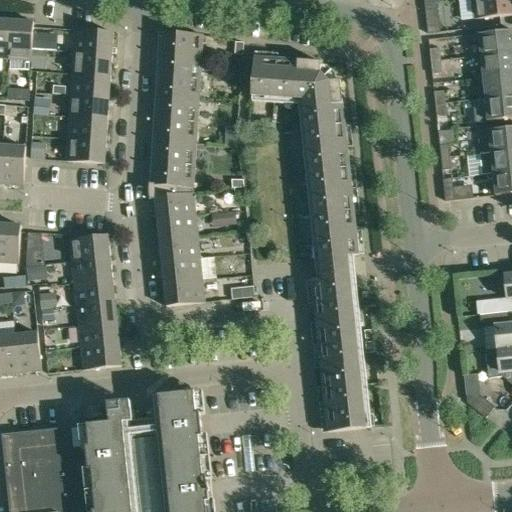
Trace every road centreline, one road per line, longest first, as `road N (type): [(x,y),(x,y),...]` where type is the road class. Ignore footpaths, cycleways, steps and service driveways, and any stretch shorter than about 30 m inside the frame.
road 1 (unclassified): [(415,246),(390,27),(373,15),(263,0)]
road 2 (residential): [(295,367),(288,307),(145,322),(133,202)]
road 3 (unclassified): [(295,367),(0,398)]
road 4 (unclassified): [(438,504),(415,246)]
road 5 (residential): [(133,202),(143,0)]
road 6 (unclassified): [(310,511),(295,367)]
